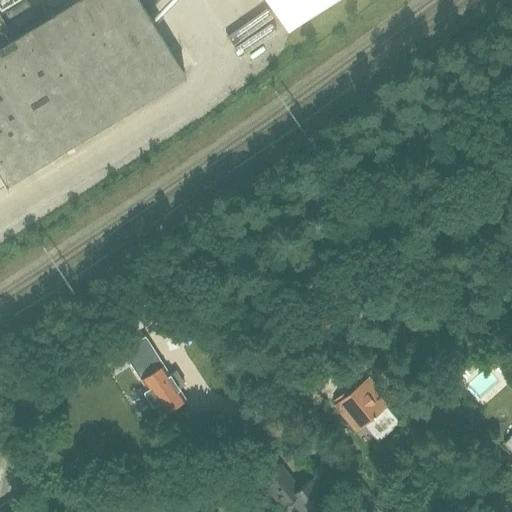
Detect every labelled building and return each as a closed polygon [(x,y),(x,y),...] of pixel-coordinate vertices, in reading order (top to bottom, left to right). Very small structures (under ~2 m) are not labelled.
[(0,183),(2,182),(5,183),(185,73),(174,56),(157,27),(140,0),(70,0),(51,11),(0,42),(0,183)] [(265,0),(285,27),(324,0),(265,0)] [(191,339),(211,328),(201,311),(181,322),(191,339)] [(124,343),(135,336),(125,320),(114,326),(124,343)] [(267,380),(285,404),(314,383),(297,359),(267,380)] [(146,388),(143,390),(151,404),(154,402),(160,413),(184,398),(177,387),(184,383),(175,370),(169,374),(163,363),(140,378),(146,388)] [(380,391),(368,377),(336,403),(356,428),(363,422),(374,435),(391,421),(382,410),(387,406),(377,394),(380,391)] [(0,448),(8,443),(0,432),(0,448)] [(281,506),(291,499),(301,511),(327,511),(335,506),(327,496),(313,478),(302,488),(281,462),(260,479),(281,506)] [(149,481),(160,508),(180,500),(168,473),(149,481)] [(103,503),(106,511),(135,511),(129,494),(120,497),(118,491),(110,494),(113,500),(103,503)] [(90,511),(85,502),(74,508),(76,511),(90,511)]
